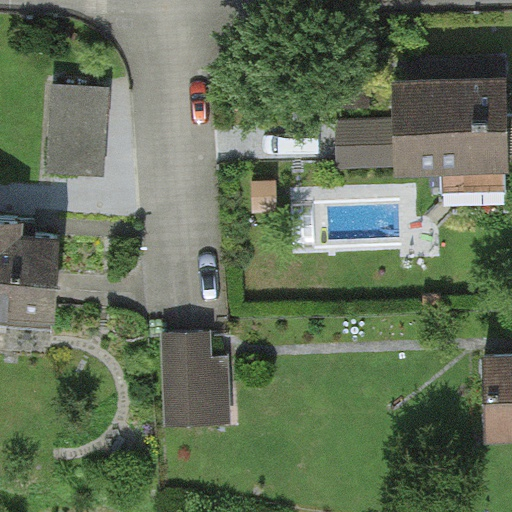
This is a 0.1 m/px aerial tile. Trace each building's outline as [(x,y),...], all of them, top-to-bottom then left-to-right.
[(511,78),(403,82),(406,177),(511,173),(511,78)] [(115,89),(56,85),(50,172),(109,176),(115,89)] [(403,157),(401,109),(342,111),(343,159),(403,157)] [(79,229),(0,223),(0,319),(72,324),(79,229)] [(235,335),(166,339),(171,427),(240,423),(235,335)] [(511,355),(489,356),(491,432),(511,431),(511,355)]
